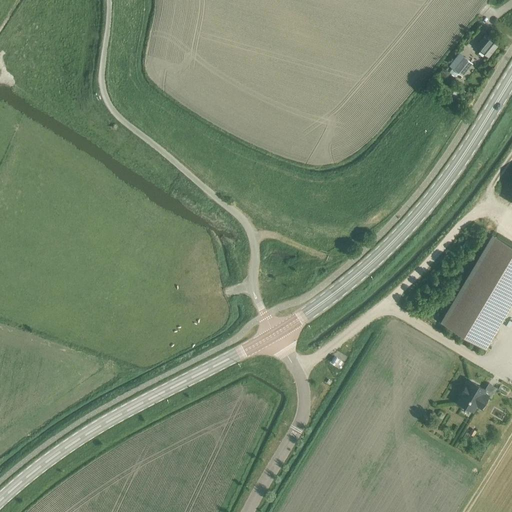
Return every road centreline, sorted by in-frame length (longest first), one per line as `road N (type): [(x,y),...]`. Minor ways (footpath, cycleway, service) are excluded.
road 1 (unclassified): [(273,334),(250,281),(239,213),(96,108),(88,81),(97,0)]
road 2 (secondary): [(273,334),(393,241),(511,79)]
road 3 (secondary): [(0,499),(75,440),(273,334)]
